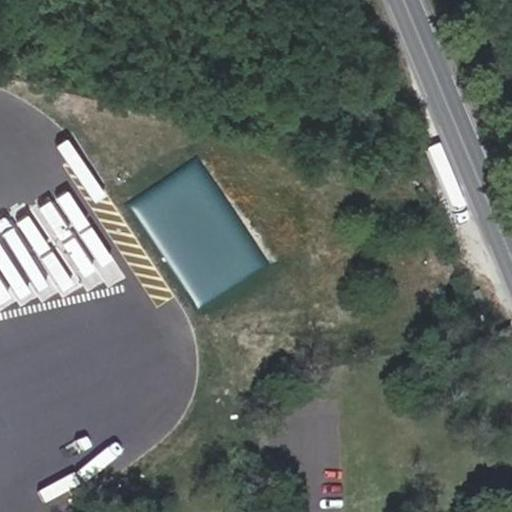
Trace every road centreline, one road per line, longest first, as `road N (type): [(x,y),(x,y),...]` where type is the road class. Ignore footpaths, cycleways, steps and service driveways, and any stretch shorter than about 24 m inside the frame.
road 1 (primary): [(403,0),(511,256)]
road 2 (unknown): [(0,370),(272,345)]
